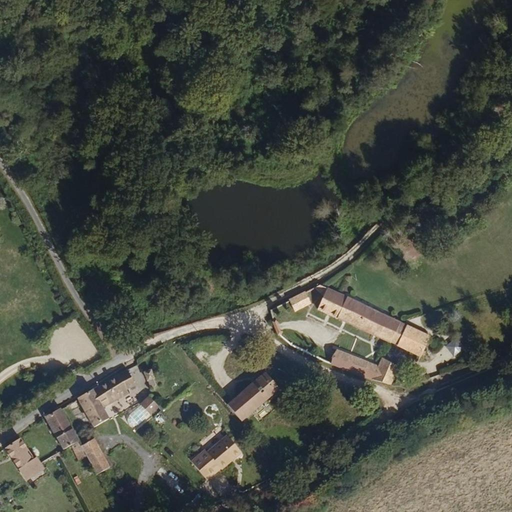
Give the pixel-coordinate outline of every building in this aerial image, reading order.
[(334,322),(336,319),(411,354),(420,335),(315,288),(308,292),(315,303),(322,306),(319,315),(334,322)] [(302,295),(287,303),(294,316),(310,307),(302,295)] [(431,340),(420,335),(411,354),(422,359),(431,340)] [(288,346),(294,355),(391,387),(401,366),(378,357),(376,363),(304,337),(303,341),(291,337),(288,346)] [(446,346),(455,357),(466,349),(456,338),(446,346)] [(141,372),(108,386),(113,400),(147,387),(141,372)] [(267,374),(227,403),(239,420),(279,391),(267,374)] [(108,386),(78,398),(95,440),(111,434),(100,408),(114,402),(113,400),(108,386)] [(150,398),(130,409),(137,421),(157,409),(150,398)] [(62,407),(48,416),(58,446),(73,441),(62,407)] [(351,410),(337,417),(344,429),(357,422),(351,410)] [(27,436),(11,446),(22,479),(43,474),(36,465),(34,462),(27,436)] [(240,454),(227,436),(194,460),(205,476),(218,467),(219,469),(240,454)] [(92,438),(79,446),(99,473),(111,464),(92,438)] [(73,441),(58,446),(61,458),(78,455),(73,441)]
